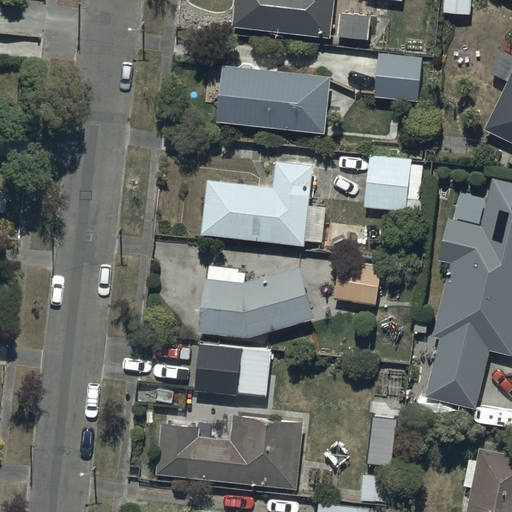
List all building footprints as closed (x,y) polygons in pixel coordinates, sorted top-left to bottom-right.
[(234,0),(233,20),(333,31),(336,0),(234,0)] [(473,0),(445,0),(445,8),(473,9),(473,0)] [(372,11),(341,9),(339,31),(370,34),(372,11)] [(424,51),(379,48),(376,92),(421,95),(424,51)] [(223,60),(217,116),(327,128),(333,72),(223,60)] [(511,69),(486,123),(511,136),(511,69)] [(367,204),(409,207),(414,152),(371,149),(367,204)] [(209,173),(203,229),(307,241),(308,235),(323,237),(327,201),(311,199),(316,158),(277,154),(274,181),(209,173)] [(511,177),(493,173),(483,219),(449,211),(439,254),(453,257),(436,330),(441,331),(427,392),(477,404),(491,345),(511,349),(511,177)] [(340,256),(335,294),(378,299),(383,262),(340,256)] [(242,264),(210,260),(202,327),(248,332),(317,312),(302,260),(247,275),(248,267),(241,267),(242,264)] [(274,345),(200,339),(195,386),(269,393),(274,345)] [(163,417),(158,470),(299,484),(306,414),(234,407),(232,436),(201,433),(202,421),(163,417)] [(394,464),(398,417),(375,415),(370,461),(394,464)] [(511,511),(511,452),(480,446),(466,511),(511,511)] [(397,472),(364,470),(362,496),(394,498),(397,472)] [(320,502),(318,511),(370,511),(371,507),(320,502)]
